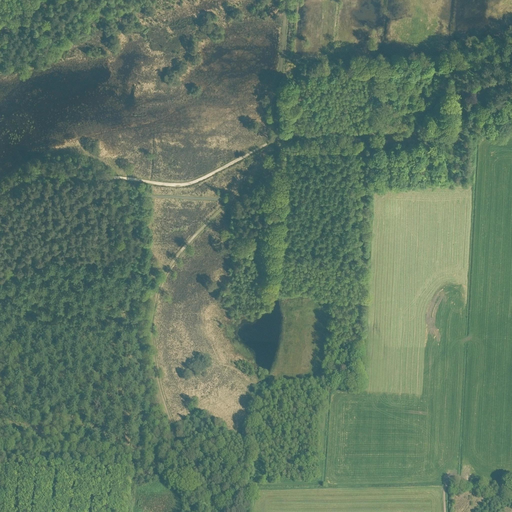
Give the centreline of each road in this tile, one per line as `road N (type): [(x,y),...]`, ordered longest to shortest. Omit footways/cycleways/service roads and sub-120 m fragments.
road 1 (track): [(0,196),(54,173),(184,184),(293,134),(431,129),(511,74)]
road 2 (track): [(276,139),(267,168),(210,218),(160,280),(149,329),(174,456),(163,463),(0,452)]
road 3 (track): [(367,132),(358,325),(328,376),(321,483),(212,485),(176,443)]
road 4 (track): [(286,0),(276,139)]
